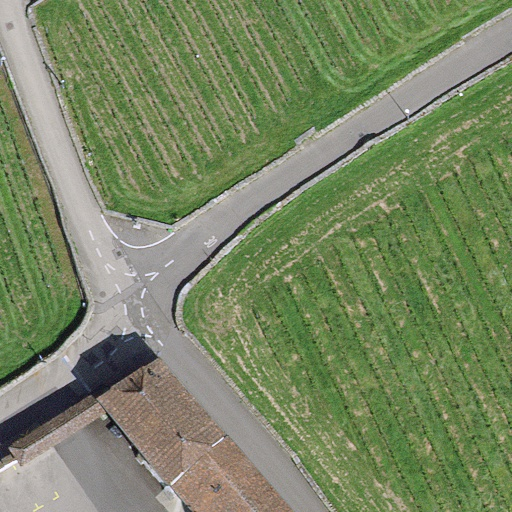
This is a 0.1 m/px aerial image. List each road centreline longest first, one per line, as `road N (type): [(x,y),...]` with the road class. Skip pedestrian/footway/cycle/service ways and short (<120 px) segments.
road 1 (residential): [(136,313),(213,232),(511,37)]
road 2 (unclassified): [(136,313),(4,0)]
road 3 (residential): [(318,511),(273,450),(136,313)]
road 4 (residential): [(0,425),(84,367),(136,313)]
